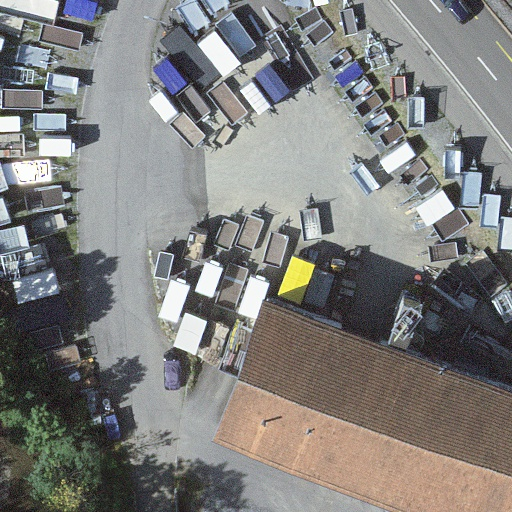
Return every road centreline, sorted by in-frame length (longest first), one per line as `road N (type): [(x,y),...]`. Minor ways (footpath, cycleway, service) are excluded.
road 1 (track): [(156,0),(104,130),(136,343),(149,511)]
road 2 (secondary): [(511,97),(431,0)]
